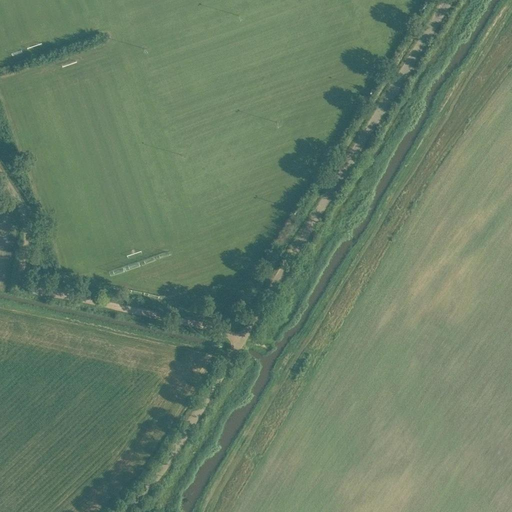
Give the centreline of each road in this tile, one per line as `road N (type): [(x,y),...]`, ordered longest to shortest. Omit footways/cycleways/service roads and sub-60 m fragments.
road 1 (unclassified): [(120,511),(173,450),(444,0)]
road 2 (track): [(239,339),(10,283),(18,219),(0,179)]
